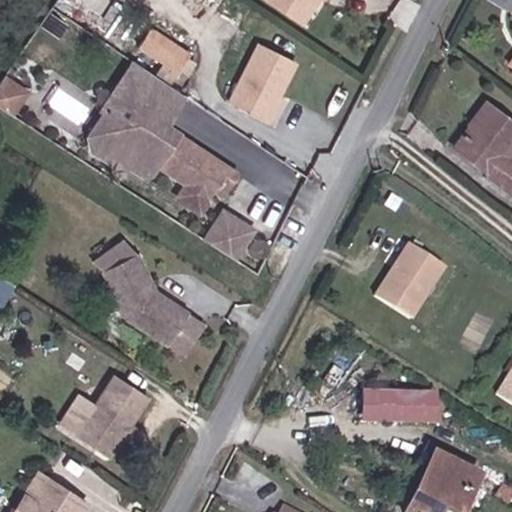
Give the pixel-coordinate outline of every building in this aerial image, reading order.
[(263,0),(299,24),(315,0),(263,0)] [(135,45),(174,71),(185,54),(146,28),(135,45)] [(226,102),(263,121),(294,63),(257,43),(226,102)] [(21,67),(29,73),(30,74),(37,64),(26,56),(19,66),(21,67)] [(214,189),(228,168),(164,125),(142,111),(162,81),(133,62),(96,118),(99,120),(114,129),(116,143),(133,154),(129,167),(140,174),(148,172),(153,164),(207,199),(214,189)] [(29,73),(21,67),(3,93),(12,99),(29,73)] [(183,96),(162,81),(142,111),(164,125),(183,96)] [(452,148),(456,151),(491,105),(486,103),(452,148)] [(485,174),(507,191),(511,183),(511,161),(510,160),(511,158),(511,121),(491,105),(456,151),(485,174)] [(114,129),(99,120),(85,142),(88,158),(116,177),(126,165),(133,154),(116,143),(114,129)] [(236,173),(228,168),(214,189),(222,194),(236,173)] [(502,197),(507,191),(485,174),(481,179),(502,197)] [(211,245),(217,249),(232,226),(253,239),(237,263),(244,267),(263,237),(230,216),(211,245)] [(217,249),(237,263),(253,239),(232,226),(217,249)] [(103,269),(128,316),(168,343),(190,312),(158,291),(135,251),(120,234),(96,263),(103,269)] [(373,296),(408,319),(443,266),(408,243),(373,296)] [(190,312),(168,343),(183,353),(205,321),(190,312)] [(511,366),(508,372),(494,394),(511,405),(511,366)] [(77,435),(110,456),(150,396),(117,375),(77,435)] [(432,420),(433,386),(356,384),(356,418),(432,420)] [(400,511),(430,453),(423,449),(390,511),(400,511)] [(458,511),(477,477),(430,453),(400,511),(458,511)] [(15,511),(36,511),(42,505),(35,500),(51,478),(43,472),(15,511)] [(81,511),(88,503),(51,478),(35,500),(42,505),(36,511),(81,511)]
